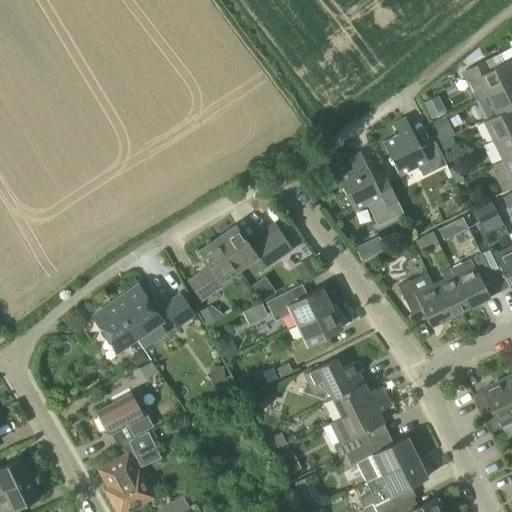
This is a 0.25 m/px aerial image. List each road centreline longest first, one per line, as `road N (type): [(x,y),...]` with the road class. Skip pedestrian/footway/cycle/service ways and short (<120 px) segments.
road 1 (residential): [(90,511),(17,386),(10,365),(18,348),(155,245),(277,179)]
road 2 (residential): [(417,374),(277,179)]
road 3 (residential): [(277,179),(422,83)]
road 4 (residential): [(489,511),(417,374)]
